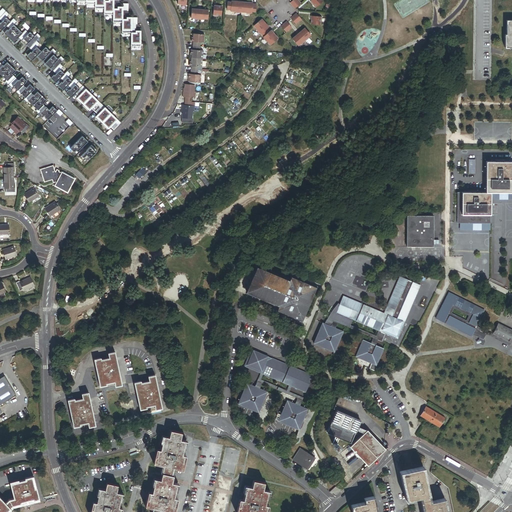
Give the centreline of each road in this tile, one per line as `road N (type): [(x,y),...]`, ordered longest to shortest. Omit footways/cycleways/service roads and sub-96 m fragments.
road 1 (residential): [(334,507),(406,444),(511,498)]
road 2 (residential): [(155,0),(172,74),(159,114),(122,159)]
road 3 (residential): [(222,424),(176,419),(131,441),(53,458)]
road 4 (residential): [(130,0),(146,23),(150,75),(138,110),(107,145)]
road 5 (residential): [(0,41),(107,145)]
road 6 (residential): [(222,424),(334,507)]
